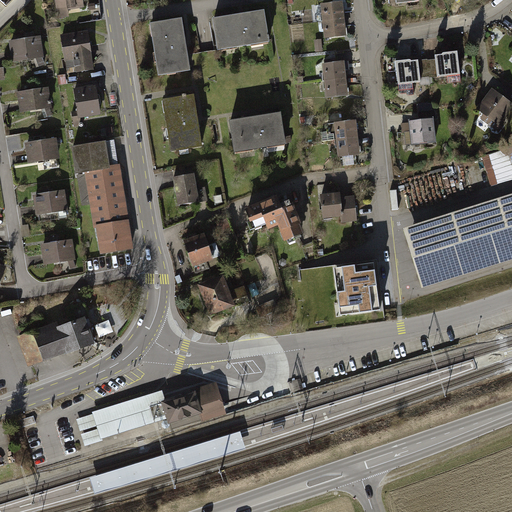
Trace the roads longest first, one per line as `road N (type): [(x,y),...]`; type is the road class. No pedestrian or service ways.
road 1 (unclassified): [(146,332),(170,348),(207,354),(402,327),(511,296)]
road 2 (secondary): [(156,269),(112,0)]
road 3 (residential): [(366,39),(387,228)]
road 4 (secondary): [(0,410),(103,371),(146,332)]
road 5 (residential): [(0,135),(21,272),(45,288)]
road 6 (primary): [(511,413),(361,469)]
road 7 (track): [(511,432),(367,487)]
road 8 (residential): [(366,39),(460,22),(506,0)]
road 9 (primary): [(361,469),(229,511)]
